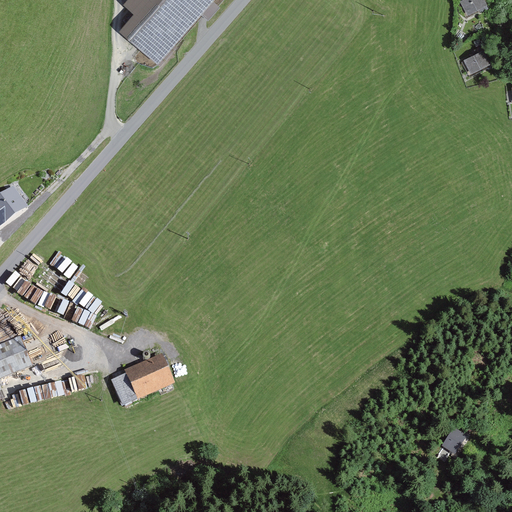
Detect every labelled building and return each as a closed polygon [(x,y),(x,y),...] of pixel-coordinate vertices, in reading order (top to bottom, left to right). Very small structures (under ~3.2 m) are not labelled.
[(157,63),(213,0),(128,0),(125,4),(136,14),(121,31),(157,63)] [(479,10),(485,7),(481,0),(462,0),(460,1),(466,12),(477,7),(479,10)] [(481,65),(487,62),(481,51),(464,60),(470,71),(481,65)] [(0,223),(0,224),(24,206),(11,189),(0,197),(0,223)] [(40,277),(92,307),(83,322),(86,324),(93,312),(98,315),(108,299),(47,264),(40,277)] [(31,299),(41,287),(24,274),(15,286),(31,299)] [(40,305),(60,312),(66,296),(45,289),(40,305)] [(74,303),(68,316),(82,322),(88,309),(74,303)] [(93,313),(87,326),(92,329),(99,316),(93,313)] [(0,379),(30,366),(17,339),(0,346),(0,398),(1,398),(0,394),(0,379)] [(137,399),(136,396),(169,382),(170,381),(161,360),(112,381),(123,405),(137,399)] [(26,405),(47,398),(42,384),(22,390),(26,405)] [(451,452),(453,453),(460,442),(458,440),(461,436),(453,430),(442,446),(451,452)]
